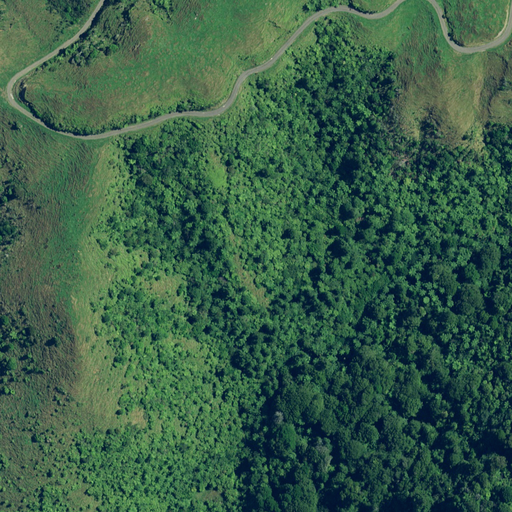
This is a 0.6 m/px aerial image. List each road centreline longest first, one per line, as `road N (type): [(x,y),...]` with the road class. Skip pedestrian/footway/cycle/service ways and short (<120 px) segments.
road 1 (unclassified): [(102,0),(78,37),(18,73),(9,88),(21,111),(87,134),(212,112),(240,75),(269,61),(317,14),(381,14),(403,0)]
road 2 (unclassified): [(431,0),(446,39),(466,49),(503,34),(511,7)]
